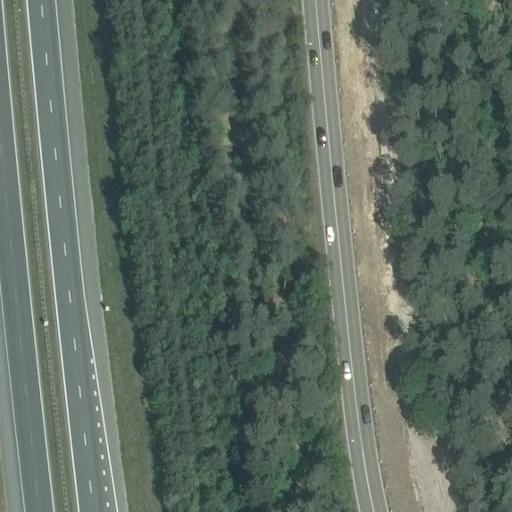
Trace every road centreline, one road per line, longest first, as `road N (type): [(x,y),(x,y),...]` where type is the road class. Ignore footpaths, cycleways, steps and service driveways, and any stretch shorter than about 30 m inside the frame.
road 1 (tertiary): [(371,511),(312,0)]
road 2 (motorway): [(93,511),(42,0)]
road 3 (motorway): [(0,122),(40,511)]
